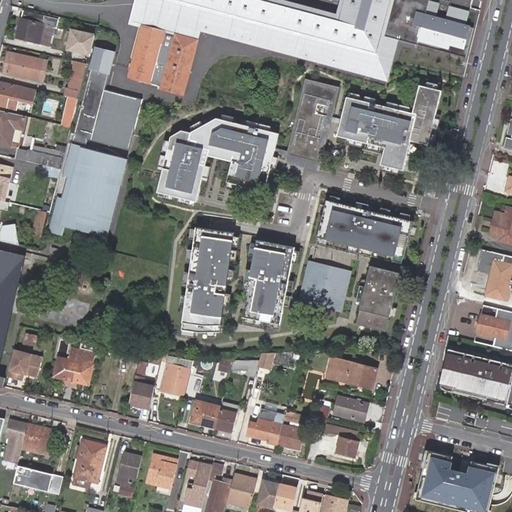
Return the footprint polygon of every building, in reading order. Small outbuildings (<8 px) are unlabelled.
[(386,82),(397,39),(383,35),(249,0),(130,0),(124,25),(137,29),(123,83),(183,99),(201,33),(386,82)] [(336,0),(330,21),(383,35),(391,0),(336,0)] [(426,0),(391,0),(383,35),(397,39),(461,56),(469,26),(423,14),(426,0)] [(40,45),(45,25),(47,17),(24,11),(17,39),(40,45)] [(50,26),(45,25),(40,45),(46,46),(50,26)] [(94,33),(72,28),(67,48),(89,53),(94,33)] [(104,91),(114,51),(97,46),(73,136),(128,150),(141,100),(104,91)] [(6,74),(31,80),(32,76),(41,78),(45,59),(11,52),(6,74)] [(78,98),(86,65),(75,62),(69,88),(67,87),(65,95),(78,98)] [(290,156),(320,164),(331,118),(336,118),(343,89),(310,81),(290,156)] [(23,88),(5,84),(0,102),(0,106),(9,109),(10,107),(17,108),(18,103),(19,103),(23,88)] [(446,94),(424,89),(417,115),(352,99),(341,137),(389,151),(384,167),(406,172),(414,143),(431,147),(446,94)] [(62,127),(70,129),(77,103),(66,100),(59,126),(62,127)] [(26,118),(0,111),(0,145),(18,149),(19,149),(26,118)] [(175,137),(160,192),(199,202),(211,156),(235,162),(231,182),(267,192),(283,135),(222,119),(193,133),(187,131),(175,137)] [(29,152),(61,160),(63,153),(30,146),(29,152)] [(66,228),(108,239),(128,161),(72,146),(64,178),(69,179),(63,200),(58,199),(49,235),(63,238),(66,228)] [(18,149),(15,160),(25,162),(27,151),(19,149),(18,149)] [(25,162),(58,170),(61,160),(29,152),(27,151),(25,162)] [(13,169),(0,165),(0,200),(10,203),(12,198),(7,197),(13,169)] [(10,203),(0,200),(0,216),(2,208),(8,210),(10,203)] [(415,224),(329,202),(320,240),(406,260),(415,224)] [(495,212),(489,233),(499,236),(497,241),(511,244),(511,207),(507,206),(505,214),(495,212)] [(43,231),(48,213),(41,211),(36,230),(43,231)] [(237,235),(199,229),(185,327),(201,334),(222,333),(237,235)] [(297,249),(260,241),(245,319),(282,326),(297,249)] [(61,249),(53,247),(51,255),(59,257),(61,249)] [(25,258),(0,251),(0,363),(12,313),(0,310),(0,281),(2,282),(18,286),(25,258)] [(511,257),(506,256),(504,264),(495,262),(487,296),(510,302),(511,292),(511,257)] [(313,263),(304,302),(341,311),(350,271),(313,263)] [(402,277),(372,269),(357,327),(387,334),(402,277)] [(2,282),(0,290),(0,310),(12,313),(18,286),(2,282)] [(511,351),(511,312),(498,309),(495,319),(482,316),(478,333),(495,337),(494,338),(492,347),(496,348),(511,351)] [(25,336),(21,349),(32,352),(35,339),(25,336)] [(510,363),(443,346),(433,386),(500,403),(510,363)] [(82,363),(85,353),(73,349),(70,360),(61,360),(56,365),(55,370),(57,375),(62,378),(84,383),(89,381),(93,375),(93,373),(93,372),(92,371),(92,369),(91,368),(90,367),(88,365),(87,365),(86,364),(85,364),(82,363)] [(43,358),(14,350),(7,378),(17,380),(19,373),(24,374),(38,378),(43,358)] [(95,355),(85,353),(82,363),(85,364),(86,364),(87,365),(88,365),(90,367),(91,368),(92,369),(92,371),(93,372),(93,373),(93,375),(95,365),(93,365),(95,355)] [(275,369),(276,354),(263,353),(262,368),(275,369)] [(334,358),(328,378),(373,390),(379,370),(363,366),(355,364),(334,358)] [(141,361),(137,376),(151,380),(154,365),(141,361)] [(230,363),(221,361),(219,371),(227,373),(230,363)] [(255,377),(258,361),(234,362),(232,369),(248,371),(247,375),(255,377)] [(184,397),(191,370),(170,365),(163,392),(184,397)] [(153,385),(134,381),(129,405),(148,410),(153,385)] [(336,415),(365,423),(369,407),(339,399),(336,415)] [(220,410),(221,408),(197,401),(192,422),(216,428),(220,410)] [(221,410),(216,428),(232,432),(238,407),(224,403),(222,410),(221,410)] [(331,410),(319,407),(317,412),(316,417),(328,420),(331,410)] [(309,417),(287,412),(285,421),(314,427),(316,417),(317,412),(310,411),(309,417)] [(279,445),(284,424),(282,424),(284,415),(271,412),(269,417),(267,426),(260,424),(260,426),(253,425),(251,436),(271,441),(270,443),(279,445)] [(267,426),(269,417),(261,415),(259,424),(260,424),(267,426)] [(328,420),(316,417),(313,429),(342,436),(337,455),(356,459),(360,442),(357,441),(360,428),(328,420)] [(24,442),(28,425),(12,421),(8,439),(24,442)] [(279,445),(279,446),(301,451),(306,432),(287,428),(288,423),(285,422),(284,424),(279,445)] [(51,431),(28,425),(24,442),(24,444),(34,447),(47,450),(51,431)] [(5,460),(17,462),(19,452),(18,451),(20,442),(11,440),(9,449),(7,449),(5,460)] [(100,473),(106,447),(85,442),(76,477),(74,485),(91,488),(92,482),(99,484),(102,474),(100,473)] [(33,452),(34,447),(24,444),(23,450),(33,452)] [(447,455),(422,449),(410,497),(470,511),(482,511),(494,465),(466,458),(462,471),(444,467),(447,455)] [(137,480),(142,457),(126,453),(119,483),(131,486),(131,484),(129,483),(130,478),(136,480),(137,480)] [(171,489),(178,460),(152,454),(145,483),(171,489)] [(213,465),(190,459),(186,475),(197,478),(194,489),(188,487),(184,503),(202,508),(213,465)] [(223,466),(213,464),(213,465),(212,466),(210,477),(216,478),(217,474),(221,475),(223,466)] [(64,477),(18,466),(14,484),(59,495),(64,477)] [(258,480),(235,474),(228,502),(251,507),(252,503),(258,480)] [(275,508),(276,506),(281,485),(265,481),(259,504),(275,508)] [(224,511),(231,485),(215,482),(207,511),(224,511)] [(276,506),(292,510),(297,489),(281,485),(276,506)] [(120,494),(133,497),(135,489),(122,486),(120,494)] [(316,493),(305,490),(300,511),(345,511),(346,509),(347,504),(348,502),(319,494),(318,497),(315,496),(316,493)] [(252,503),(251,507),(251,508),(267,511),(274,511),(275,508),(259,504),(252,503)]
